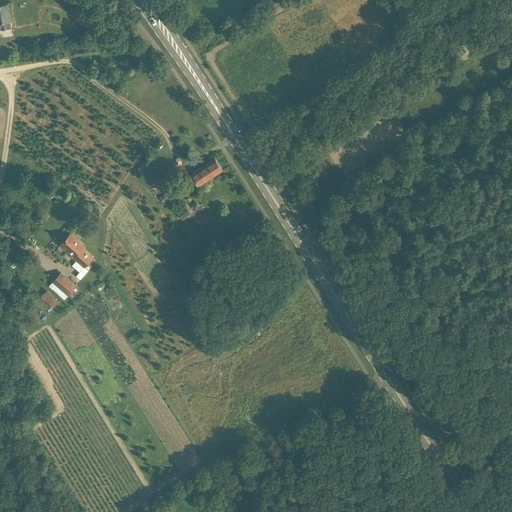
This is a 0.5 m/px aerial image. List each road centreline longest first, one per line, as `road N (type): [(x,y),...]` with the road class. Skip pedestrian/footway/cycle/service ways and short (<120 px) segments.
road 1 (primary): [(420,431),(141,0)]
road 2 (unclassified): [(0,69),(63,59),(83,66),(158,125),(172,147)]
